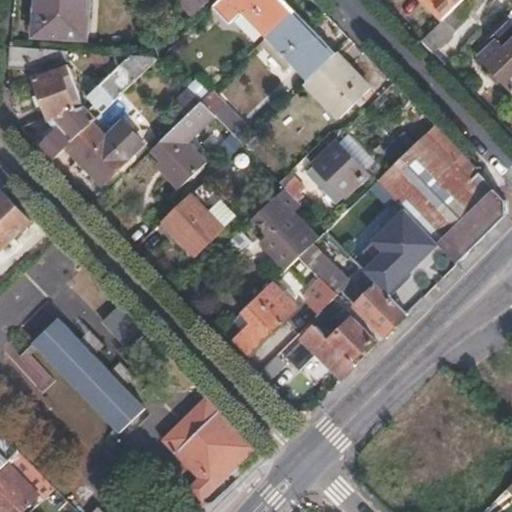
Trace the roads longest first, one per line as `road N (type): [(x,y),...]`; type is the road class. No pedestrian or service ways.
road 1 (residential): [(309,459),(0,147)]
road 2 (residential): [(511,175),(344,0)]
road 3 (primary): [(511,249),(393,381)]
road 4 (primary): [(393,381),(511,288)]
